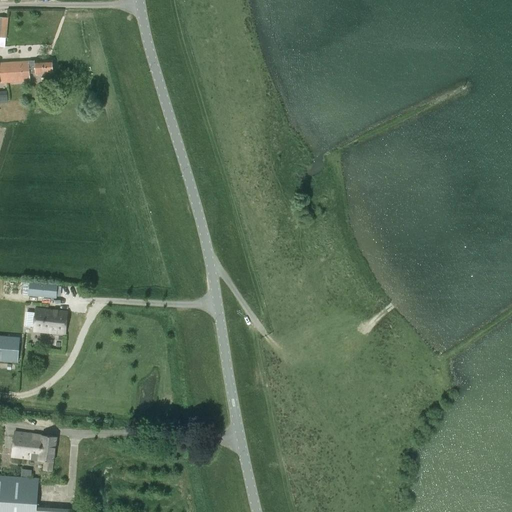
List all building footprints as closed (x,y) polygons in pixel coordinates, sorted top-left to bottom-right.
[(0,83),(30,82),(29,73),(35,73),(36,75),(53,74),(52,60),(0,63),(0,83)] [(24,281),(22,295),(28,295),(28,296),(56,298),(57,285),(30,282),(24,281)] [(65,335),(67,312),(35,309),(33,332),(65,335)] [(0,336),(0,361),(17,363),(19,343),(9,342),(9,338),(0,336)] [(53,462),(56,438),(14,433),(11,458),(44,461),(43,471),(51,472),(53,462)] [(73,511),(74,511),(36,509),(38,479),(0,476),(0,511),(73,511)]
